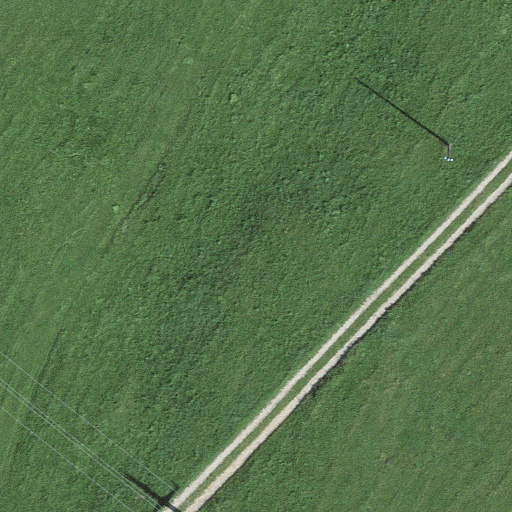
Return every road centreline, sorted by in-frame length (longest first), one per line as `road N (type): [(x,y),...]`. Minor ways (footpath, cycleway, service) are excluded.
road 1 (track): [(0,459),(62,296),(133,194),(209,44),(243,0)]
road 2 (track): [(511,169),(179,511)]
